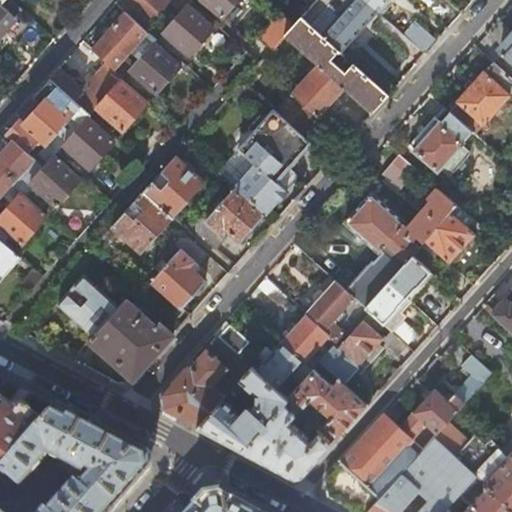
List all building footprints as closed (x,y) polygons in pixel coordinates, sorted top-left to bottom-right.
[(0,0),(0,37),(16,18),(1,5),(4,0),(0,0)] [(167,0),(171,0),(172,1),(172,0),(124,0),(122,3),(145,24),(167,0)] [(188,4),(191,2),(189,0),(172,0),(172,1),(182,11),(164,31),(176,41),(189,53),(213,27),(188,4)] [(203,0),(223,16),(237,0),(203,0)] [(339,51),(377,10),(366,0),(316,0),(301,17),(310,25),(333,0),(343,0),(348,4),(321,35),(338,50),(339,51)] [(366,0),(377,10),(386,0),(366,0)] [(130,49),(147,30),(125,10),(92,48),(108,62),(114,67),(126,54),(130,49)] [(286,34),(293,25),(281,14),(260,37),(273,49),(286,35),(286,34)] [(373,113),(388,95),(353,64),(345,72),(331,59),(338,50),(321,35),(310,25),(301,17),(293,25),(286,34),(286,35),(318,64),(277,110),(303,133),(345,88),(373,113)] [(426,53),(437,41),(417,22),(406,35),(426,53)] [(151,38),(153,35),(147,30),(130,49),(138,57),(134,61),(126,54),(114,67),(123,76),(124,77),(127,80),(134,72),(156,91),(160,87),(180,64),(151,38)] [(511,38),(500,52),(511,63),(511,38)] [(122,79),(124,77),(123,76),(114,67),(108,62),(84,88),(77,82),(76,82),(59,67),(50,77),(81,105),(91,114),(98,106),(107,96),(102,92),(107,88),(111,91),(122,79)] [(449,110),(471,130),(474,132),(481,124),(482,125),(511,91),(511,79),(492,62),(484,72),(483,71),(455,101),(456,102),(449,110)] [(245,80),(260,94),(274,78),(259,65),(245,80)] [(7,133),(14,139),(29,152),(42,137),(48,142),(59,129),(73,114),(81,105),(50,77),(35,95),(41,101),(24,120),(21,117),(7,133)] [(274,78),(260,94),(265,99),(278,82),(274,78)] [(147,102),(122,79),(111,91),(107,88),(102,92),(107,96),(98,106),(123,129),(147,102)] [(48,142),(58,151),(65,143),(90,166),(114,139),(88,117),(91,114),(81,105),(73,114),(82,123),(77,129),(73,125),(69,130),(73,133),(69,138),(59,129),(48,142)] [(449,110),(444,106),(410,145),(413,149),(438,171),(464,142),(463,141),(471,130),(449,110)] [(310,139),(303,133),(277,110),(274,107),(239,148),(248,157),(256,164),(236,187),(236,188),(265,214),(266,215),(279,201),(284,200),(288,195),(288,191),(285,188),(276,179),(287,166),(310,139)] [(0,196),(6,190),(14,180),(31,161),(35,157),(29,152),(14,139),(0,154),(0,196)] [(24,189),(35,199),(43,190),(57,203),(81,177),(55,154),(58,151),(48,142),(39,152),(49,161),(44,166),(39,163),(37,167),(31,161),(14,180),(24,189)] [(416,167),(398,152),(381,172),(398,188),(416,167)] [(145,191),(174,217),(205,182),(176,156),(163,171),(170,178),(162,188),(154,181),(145,191)] [(256,164),(248,157),(227,180),(230,183),(235,187),(236,187),(256,164)] [(296,175),(287,166),(276,179),(285,188),(296,175)] [(0,235),(7,242),(15,234),(24,242),(47,216),(21,192),(24,189),(14,180),(6,190),(15,198),(10,205),(6,202),(2,205),(6,209),(1,214),(0,212),(0,235)] [(241,240),(265,214),(236,188),(236,187),(235,187),(208,218),(203,213),(197,220),(199,231),(217,248),(228,235),(222,230),(226,227),(241,240)] [(371,191),(358,206),(412,255),(421,245),(457,204),(449,197),(438,187),(425,203),(426,204),(408,224),(371,191)] [(143,251),(174,217),(145,191),(126,212),(114,225),(143,251)] [(454,192),(449,197),(457,204),(460,206),(465,201),(454,192)] [(468,227),(474,219),(460,206),(457,204),(421,245),(425,248),(429,244),(448,262),(474,233),(468,227)] [(405,263),(412,255),(358,206),(344,221),(378,251),(384,244),(405,263)] [(0,280),(22,256),(7,242),(0,235),(0,280)] [(179,304),(183,307),(207,280),(191,265),(194,261),(200,266),(210,255),(191,239),(180,238),(175,244),(180,249),(153,280),(179,304)] [(389,281),(406,296),(413,288),(416,287),(429,271),(421,263),(412,255),(405,263),(389,281)] [(429,271),(431,272),(439,264),(428,255),(421,263),(429,271)] [(328,272),(336,279),(367,306),(378,293),(371,286),(363,294),(355,285),(362,278),(340,259),(328,272)] [(94,335),(121,306),(86,274),(59,303),(94,335)] [(306,313),(330,333),(337,340),(345,331),(333,320),(350,301),(362,312),(367,306),(336,279),(306,313)] [(401,310),(410,300),(406,296),(389,281),(378,293),(367,306),(383,321),(391,327),(407,342),(417,331),(401,317),(405,313),(401,310)] [(511,291),(492,314),(498,319),(497,319),(511,332),(511,291)] [(134,379),(174,334),(161,322),(158,324),(157,323),(155,324),(127,299),(121,306),(94,335),(91,339),(134,379)] [(185,322),(191,315),(183,307),(179,304),(172,311),(185,322)] [(396,355),(407,342),(391,327),(383,335),(364,319),(367,316),(379,326),(383,321),(367,306),(362,312),(345,331),(337,340),(319,360),(336,375),(344,382),(381,341),(396,355)] [(282,341),(305,361),(330,333),(306,313),(282,341)] [(214,333),(218,336),(237,354),(248,341),(226,320),(214,333)] [(165,407),(242,448),(287,398),(286,397),(279,391),(255,370),(237,354),(218,336),(211,345),(243,374),(239,379),(256,394),(256,399),(252,405),(244,408),(240,412),(235,407),(238,402),(238,400),(221,385),(218,388),(212,383),(226,366),(207,350),(192,365),(189,362),(160,393),(165,407)] [(255,370),(279,391),(305,361),(282,341),(255,370)] [(437,433),(448,422),(493,372),(472,353),(463,365),(473,374),(454,394),(455,395),(449,401),(435,388),(399,427),(413,439),(427,424),(437,433)] [(242,448),(295,476),(302,474),(329,444),(316,434),(312,439),(297,426),(300,422),(297,419),(294,422),(291,419),(304,404),(305,405),(311,398),(330,415),(323,422),(337,435),(367,402),(344,382),(336,375),(331,381),(314,366),(312,368),(286,397),(287,398),(242,448)] [(0,397),(0,471),(47,417),(33,405),(31,407),(27,403),(19,402),(13,408),(0,397)] [(110,511),(111,511),(149,468),(148,454),(56,405),(47,417),(0,471),(0,511),(110,511)] [(385,414),(394,422),(400,415),(392,406),(385,414)] [(364,511),(402,472),(423,448),(413,439),(399,427),(394,422),(385,414),(321,485),(322,491),(362,511),(364,511)] [(435,435),(456,455),(469,441),(448,422),(437,433),(435,435)] [(418,511),(442,511),(455,499),(460,493),(477,475),(456,455),(435,435),(423,448),(402,472),(420,489),(431,499),(418,511)] [(511,507),(511,451),(509,455),(492,439),(479,453),(497,470),(485,482),(511,507)] [(399,511),(420,489),(402,472),(364,511),(399,511)] [(511,511),(511,507),(485,482),(477,475),(460,493),(470,502),(460,511),(455,506),(459,502),(455,499),(442,511),(511,511)] [(255,511),(221,493),(205,496),(191,511),(255,511)]
